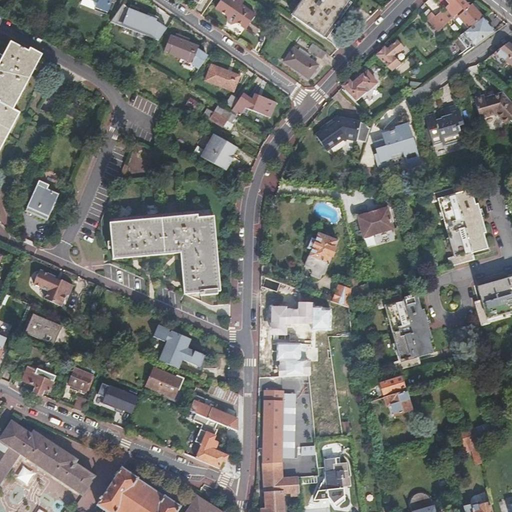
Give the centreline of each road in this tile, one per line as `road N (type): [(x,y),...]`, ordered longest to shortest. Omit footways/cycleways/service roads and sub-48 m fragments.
road 1 (residential): [(61,261),(123,94),(0,32)]
road 2 (tertiary): [(0,388),(244,488)]
road 3 (residential): [(309,103),(255,189),(248,345)]
road 4 (residential): [(61,261),(248,345)]
road 5 (residential): [(309,103),(165,0)]
road 6 (residential): [(411,0),(309,103)]
road 7 (residential): [(248,345),(244,488)]
road 8 (residential): [(511,28),(411,100)]
